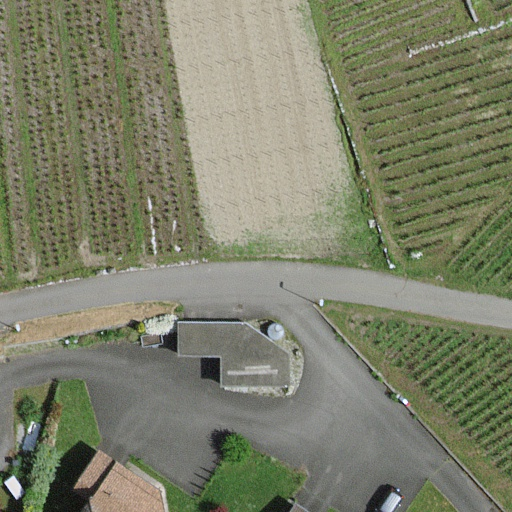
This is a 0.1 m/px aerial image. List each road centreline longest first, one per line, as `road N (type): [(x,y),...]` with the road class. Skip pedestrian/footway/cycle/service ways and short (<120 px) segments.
road 1 (residential): [(0,378),(109,370),(271,431),(365,424)]
road 2 (residential): [(263,278),(186,281),(0,312)]
road 3 (residential): [(511,314),(327,281),(263,278)]
road 4 (residential): [(365,424),(354,381),(263,278)]
road 5 (residential): [(365,424),(398,432),(476,511)]
